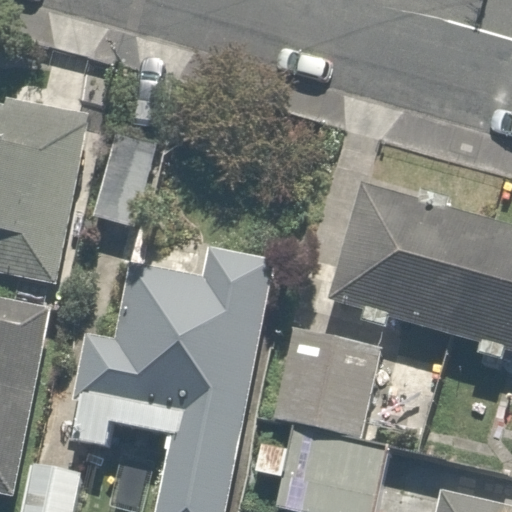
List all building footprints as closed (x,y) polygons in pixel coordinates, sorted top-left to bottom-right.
[(100,116),(0,98),(0,277),(69,290),(100,116)] [(171,153),(125,143),(106,227),(153,237),(171,153)] [(511,236),(371,198),(340,311),(511,356),(511,236)] [(245,511),(288,272),(228,261),(222,294),(172,285),(168,308),(131,301),(122,349),(99,345),(81,447),(129,456),(133,435),(187,444),(174,511),(245,511)] [(40,470),(66,322),(67,316),(0,304),(0,497),(34,503),(40,470)] [(427,354),(312,325),(287,425),(306,429),(402,454),(427,354)] [(387,511),(402,454),(306,429),(284,511),(387,511)] [(89,511),(95,480),(40,470),(34,503),(32,511),(89,511)]
